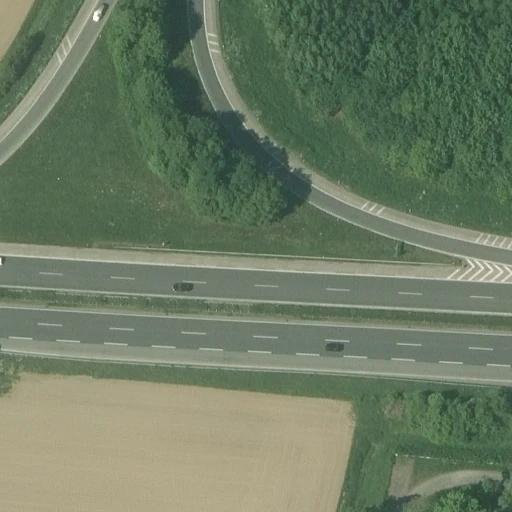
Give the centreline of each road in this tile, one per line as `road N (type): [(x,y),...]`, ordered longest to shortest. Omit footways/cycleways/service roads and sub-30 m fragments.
road 1 (motorway): [(0,323),(511,352)]
road 2 (motorway): [(511,300),(0,272)]
road 3 (motorway): [(511,259),(383,227),(270,168),(233,128),(208,79),(195,0)]
road 4 (motorway): [(107,0),(69,66),(0,153)]
